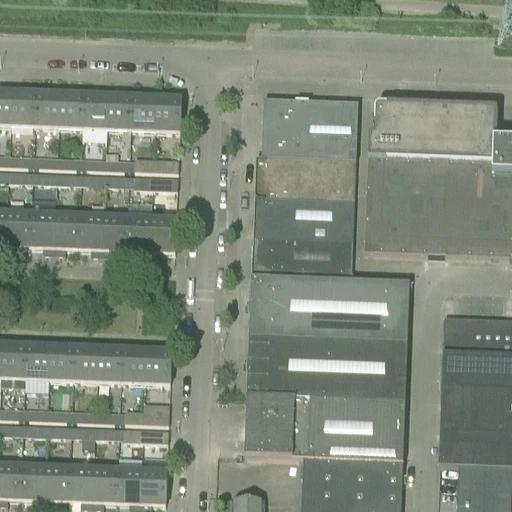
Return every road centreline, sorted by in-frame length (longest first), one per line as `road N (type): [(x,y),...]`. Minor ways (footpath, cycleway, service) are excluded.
road 1 (unclassified): [(191,511),(202,63)]
road 2 (unclassified): [(414,511),(421,284),(511,285)]
road 3 (unclassified): [(511,76),(202,63)]
road 4 (unclassified): [(202,63),(0,53)]
